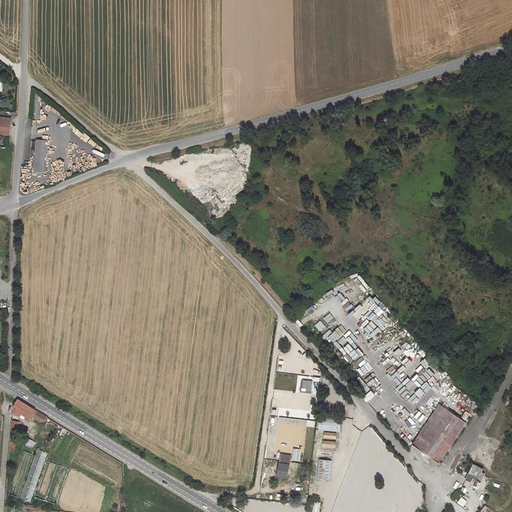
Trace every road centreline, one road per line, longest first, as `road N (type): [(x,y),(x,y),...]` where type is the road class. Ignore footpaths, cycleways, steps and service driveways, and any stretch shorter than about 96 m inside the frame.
road 1 (unclassified): [(13,203),(126,159),(511,48)]
road 2 (primary): [(0,379),(216,511)]
road 3 (unclassified): [(13,203),(26,0)]
road 4 (unknown): [(280,312),(257,492)]
road 5 (residential): [(11,375),(13,203)]
